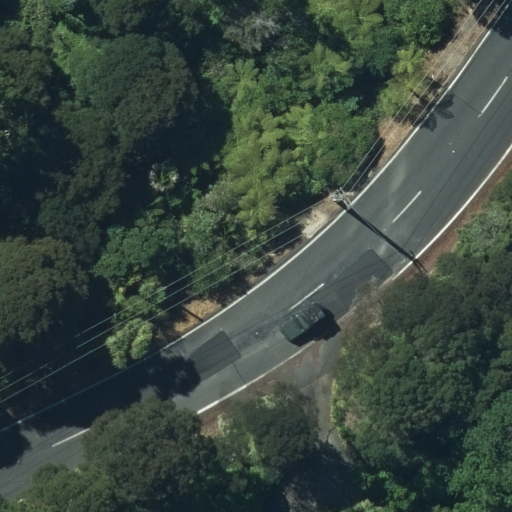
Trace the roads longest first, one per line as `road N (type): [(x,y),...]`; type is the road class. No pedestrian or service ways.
road 1 (secondary): [(511,85),(361,252),(235,345),(0,468)]
road 2 (unknown): [(235,345),(244,427),(228,511)]
